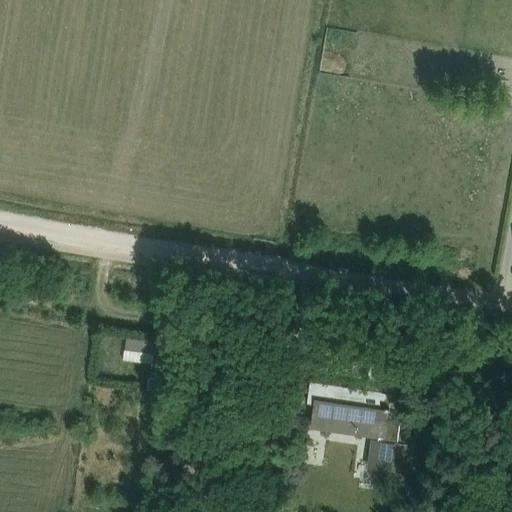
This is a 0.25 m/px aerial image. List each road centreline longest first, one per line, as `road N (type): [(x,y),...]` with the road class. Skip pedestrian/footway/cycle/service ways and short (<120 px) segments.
road 1 (track): [(330,279),(0,219)]
road 2 (unclassified): [(511,304),(330,279)]
